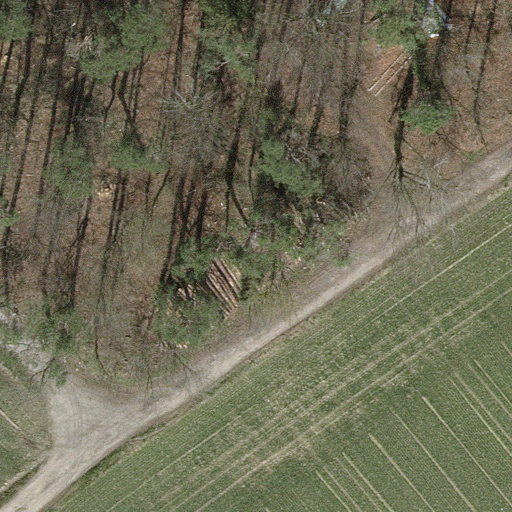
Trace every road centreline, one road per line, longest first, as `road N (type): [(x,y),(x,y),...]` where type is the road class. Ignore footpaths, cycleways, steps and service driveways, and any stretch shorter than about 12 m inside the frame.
road 1 (track): [(511,143),(365,241),(15,511)]
road 2 (track): [(104,443),(0,347)]
